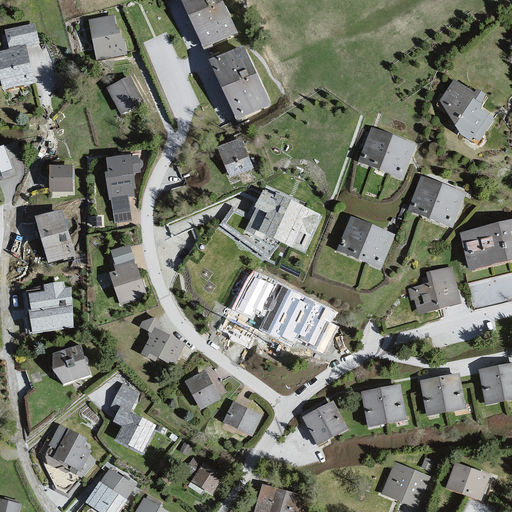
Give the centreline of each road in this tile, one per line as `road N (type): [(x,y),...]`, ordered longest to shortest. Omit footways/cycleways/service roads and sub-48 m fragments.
road 1 (residential): [(56,511),(19,438),(8,355),(4,272),(47,127),(32,48)]
road 2 (residential): [(285,412),(199,342),(156,273),(147,210),(165,159),(183,138),(186,111),(155,37)]
road 3 (residential): [(285,412),(309,390),(404,338),(511,312)]
